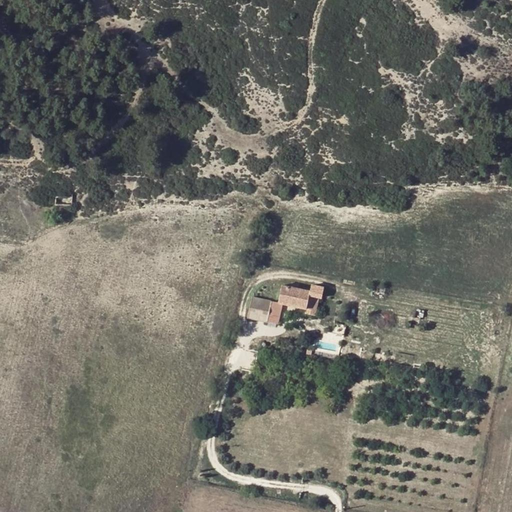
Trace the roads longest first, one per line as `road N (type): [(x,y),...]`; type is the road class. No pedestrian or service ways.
road 1 (track): [(335,511),(330,491),(226,487),(210,468),(208,447),(237,333),(351,349),(360,380),(352,437)]
road 2 (track): [(327,0),(313,28),(312,91),(292,123),(269,134),(239,140),(162,50),(140,62)]
road 3 (track): [(0,161),(33,159),(62,170),(118,125),(140,62),(93,0)]
